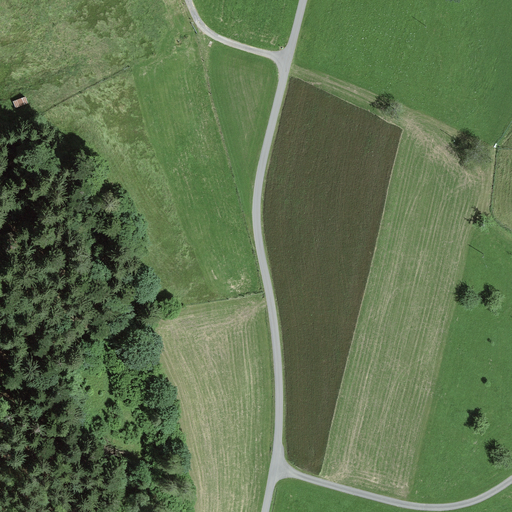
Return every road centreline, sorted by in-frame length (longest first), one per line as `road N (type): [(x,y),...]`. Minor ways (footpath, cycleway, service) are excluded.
road 1 (unclassified): [(265,511),(279,382),(257,197),(303,0)]
road 2 (track): [(188,0),(195,20),(217,40),(288,59)]
